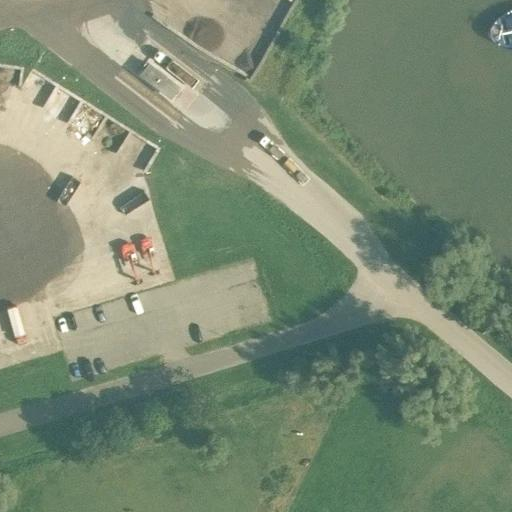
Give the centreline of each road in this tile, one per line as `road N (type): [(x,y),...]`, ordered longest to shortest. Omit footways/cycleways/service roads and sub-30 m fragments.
road 1 (unclassified): [(388,279),(348,318),(0,424)]
road 2 (unclassified): [(388,279),(238,151),(149,93)]
road 3 (unclassified): [(511,385),(388,279)]
